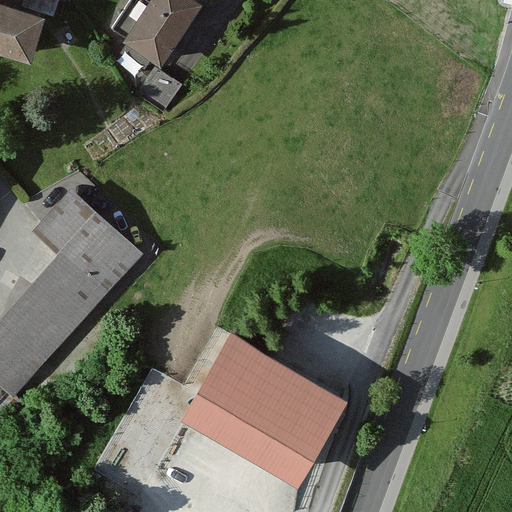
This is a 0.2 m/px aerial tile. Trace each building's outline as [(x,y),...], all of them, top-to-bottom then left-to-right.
[(42,7),(17,0),(0,0),(0,40),(29,49),(42,7)] [(56,0),(24,0),(24,1),(53,10),(56,0)] [(196,0),(148,0),(126,35),(160,57),(196,0)] [(158,63),(140,91),(166,107),(183,78),(158,63)] [(60,255),(0,326),(0,424),(144,250),(72,191),(36,235),(60,255)] [(347,401),(229,332),(193,394),(178,419),(296,487),(311,462),(347,401)] [(149,358),(110,441),(150,459),(163,432),(167,424),(155,419),(162,403),(173,408),(188,376),(149,358)]
